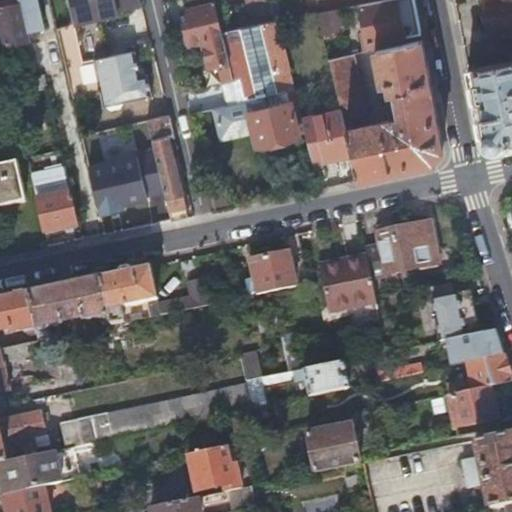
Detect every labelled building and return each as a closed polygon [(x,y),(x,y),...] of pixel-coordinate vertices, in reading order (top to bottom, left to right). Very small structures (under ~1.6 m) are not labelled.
[(37,0),(0,0),(0,21),(6,49),(12,48),(13,52),(16,54),(22,52),(25,50),(24,45),(30,43),(28,33),(36,31),(44,29),(37,0)] [(130,0),(69,0),(75,23),(84,60),(109,55),(100,15),(97,16),(95,8),(130,0)] [(185,0),(190,23),(185,25),(189,43),(202,40),(208,67),(219,65),(222,82),(235,79),(223,31),(215,0),(185,0)] [(421,33),(414,0),(381,0),(359,4),(367,40),(363,41),(365,51),(375,49),(387,47),(386,40),(421,33)] [(511,0),(484,0),(493,37),(511,33),(511,0)] [(338,9),(318,13),(324,38),(344,33),(338,9)] [(235,79),(240,101),(296,89),(279,20),(223,31),(235,79)] [(134,50),(109,55),(84,60),(75,23),(57,27),(71,85),(73,94),(75,99),(102,93),(105,104),(108,103),(112,106),(121,104),(123,100),(152,94),(148,73),(140,74),(134,50)] [(342,107),(353,154),(360,179),(438,163),(444,150),(422,39),(387,47),(375,49),(383,83),(389,82),(391,91),(397,94),(404,125),(399,126),(398,123),(392,120),(354,128),(351,115),(366,112),(353,54),(330,59),(342,107)] [(511,58),(469,68),(483,143),(496,151),(511,147),(511,58)] [(45,73),(11,81),(15,96),(48,89),(45,73)] [(227,104),(240,101),(235,79),(222,82),(227,104)] [(296,89),(240,101),(227,104),(215,107),(221,137),(254,129),(261,156),(302,146),(301,145),(309,143),(303,116),(296,89)] [(303,116),(309,143),(314,163),(353,154),(342,107),(303,116)] [(172,219),(188,216),(183,195),(184,194),(171,137),(176,136),(170,114),(149,118),(172,219)] [(84,138),(85,144),(95,141),(94,135),(84,138)] [(29,160),(32,175),(45,233),(77,226),(64,168),(66,168),(63,153),(29,160)] [(90,166),(102,213),(118,210),(117,205),(144,199),(135,156),(90,166)] [(0,206),(26,202),(18,162),(0,165),(0,206)] [(211,181),(218,209),(234,206),(227,178),(211,181)] [(367,254),(372,283),(387,280),(386,274),(439,263),(430,221),(377,232),(380,245),(365,249),(367,254)] [(257,295),(272,291),(296,286),(293,272),(289,251),(250,259),(253,278),(257,295)] [(376,303),(375,295),(372,283),(367,254),(336,261),(337,267),(320,270),(329,312),(376,303)] [(319,264),(320,270),(337,267),(336,261),(319,264)] [(151,264),(101,275),(110,316),(112,325),(124,322),(121,307),(147,301),(150,317),(162,314),(159,302),(151,264)] [(101,275),(29,290),(37,330),(39,340),(51,338),(49,327),(64,324),(63,320),(81,316),(82,320),(95,317),(100,318),(110,316),(101,275)] [(159,302),(162,314),(175,312),(211,304),(205,277),(189,281),(192,295),(172,299),(159,302)] [(248,296),(257,295),(253,278),(245,280),(248,296)] [(447,340),(479,333),(470,289),(431,298),(439,341),(447,340)] [(0,330),(10,329),(10,331),(20,330),(25,333),(28,332),(37,330),(29,290),(0,296),(0,330)] [(100,318),(102,327),(112,325),(110,316),(100,318)] [(467,360),(503,352),(496,329),(479,333),(447,340),(452,364),(467,361),(467,360)] [(39,340),(37,330),(28,332),(30,342),(39,340)] [(0,391),(8,390),(6,378),(14,364),(30,360),(27,343),(0,348),(0,391)] [(246,381),(261,378),(256,352),(241,355),(246,381)] [(491,385),(511,380),(511,379),(503,352),(467,360),(467,361),(474,389),(491,385)] [(424,371),(446,366),(444,356),(422,361),(424,371)] [(305,377),(309,395),(350,387),(344,361),(294,371),(296,379),(305,377)] [(376,371),(379,380),(424,371),(422,361),(376,371)] [(252,408),(267,405),(261,378),(246,381),(252,408)] [(66,448),(75,446),(250,408),(246,385),(108,414),(108,413),(60,423),(66,448)] [(454,393),(449,395),(455,426),(498,417),(491,385),(474,389),(454,393)] [(0,462),(37,454),(36,447),(48,444),(41,410),(0,419),(0,462)] [(315,473),(319,472),(361,463),(352,422),(307,432),(315,473)] [(487,502),(489,510),(495,509),(511,505),(511,432),(476,440),(479,457),(463,461),(469,488),(484,485),(487,502)] [(199,451),(223,445),(220,434),(196,439),(199,451)] [(231,464),(227,444),(223,445),(199,451),(190,452),(187,453),(196,490),(223,484),(225,491),(239,488),(247,487),(241,462),(231,464)] [(61,481),(82,477),(75,446),(66,448),(55,450),(61,481)] [(0,462),(0,475),(4,494),(43,485),(61,481),(55,450),(37,454),(0,462)] [(4,494),(7,511),(49,511),(43,485),(4,494)] [(243,509),(257,507),(252,486),(247,487),(239,488),(243,509)] [(151,511),(200,511),(197,497),(150,507),(151,511)] [(304,511),(335,511),(334,497),(303,501),(304,511)] [(463,507),(464,511),(480,511),(489,510),(487,502),(463,507)]
